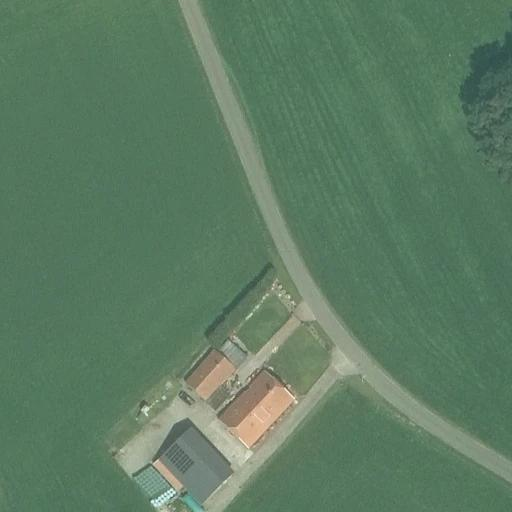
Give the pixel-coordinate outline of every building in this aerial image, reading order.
[(220,414),(233,399),(221,388),(237,370),(215,351),(186,385),(220,414)] [(249,451),(295,401),(265,374),(219,423),(249,451)] [(138,452),(164,432),(156,422),(130,442),(138,452)] [(201,507),(231,478),(188,433),(158,461),(201,507)] [(196,511),(185,498),(175,505),(180,511),(196,511)]
